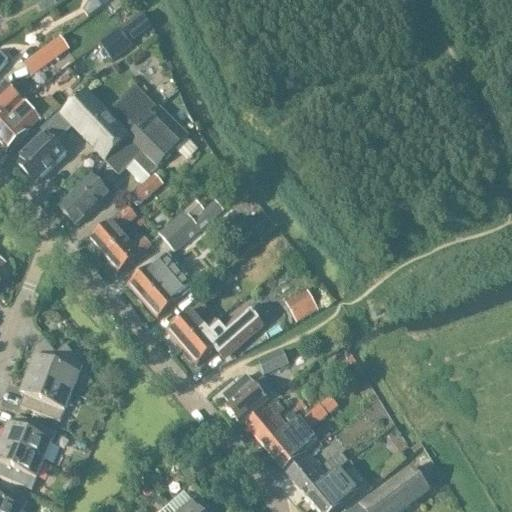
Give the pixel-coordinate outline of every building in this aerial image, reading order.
[(89,5),(86,0),(74,0),(70,3),(77,13),(89,5)] [(93,0),(101,11),(116,0),(93,0)] [(103,45),(114,59),(141,39),(130,25),(103,45)] [(59,40),(22,67),(30,80),(69,53),(59,40)] [(0,89),(0,121),(8,114),(5,110),(16,100),(3,86),(0,89)] [(50,132),(15,166),(36,187),(61,163),(66,158),(55,147),(67,135),(71,132),(71,131),(104,164),(128,141),(157,112),(134,89),(106,116),(84,93),(55,121),(47,129),(50,132)] [(8,114),(0,121),(0,149),(6,155),(36,127),(39,125),(42,128),(58,114),(48,103),(33,118),(28,114),(17,124),(8,114)] [(128,141),(104,164),(118,178),(141,156),(142,156),(156,171),(157,171),(189,139),(159,110),(157,112),(128,141)] [(154,178),(128,200),(135,209),(162,187),(154,178)] [(81,188),(57,209),(74,229),(100,206),(109,198),(92,179),(81,188)] [(191,224),(166,246),(174,256),(200,234),(205,229),(223,214),(214,203),(214,204),(203,213),(191,224)] [(184,215),(158,237),(166,246),(203,213),(196,205),(184,215)] [(134,218),(128,210),(89,245),(103,260),(125,241),(118,233),(134,218)] [(150,248),(144,241),(133,251),(125,241),(103,260),(118,277),(150,248)] [(195,291),(166,257),(128,290),(157,324),(195,291)] [(211,301),(220,293),(213,284),(203,291),(211,301)] [(317,313),(307,294),(285,306),(296,325),(317,313)] [(204,331),(197,322),(208,313),(201,306),(168,336),(171,340),(170,344),(175,349),(179,349),(181,351),(204,331)] [(263,330),(246,311),(222,333),(214,324),(205,331),(204,331),(181,351),(185,355),(184,360),(188,365),(193,364),(196,368),(218,349),(219,349),(227,342),(237,352),(263,330)] [(71,396),(82,369),(65,348),(55,356),(44,342),(35,350),(31,360),(34,362),(28,379),(71,396)] [(258,364),(264,377),(288,367),(282,354),(258,364)] [(269,402),(276,396),(262,381),(255,387),(247,378),(223,398),(229,405),(226,408),(241,426),(269,402)] [(71,396),(28,379),(20,398),(24,399),(20,409),(60,426),(71,396)] [(264,448),(267,451),(283,471),(307,451),(306,449),(317,440),(309,430),(327,415),(319,406),(301,421),(299,419),(288,428),(264,448)] [(264,448),(288,428),(271,407),(247,427),(264,448)] [(56,435),(16,419),(12,430),(8,428),(1,446),(44,464),(56,435)] [(44,464),(1,446),(0,447),(0,480),(31,494),(44,464)] [(330,477),(347,463),(339,455),(323,468),(330,477)] [(330,479),(311,456),(288,476),(306,498),(330,479)] [(401,456),(390,463),(395,471),(406,464),(401,456)] [(406,511),(430,496),(411,470),(357,509),(352,511),(406,511)] [(349,502),(357,495),(337,473),(330,479),(306,498),(318,511),(339,511),(350,503),(349,502)] [(23,511),(27,503),(0,490),(0,511),(23,511)]
